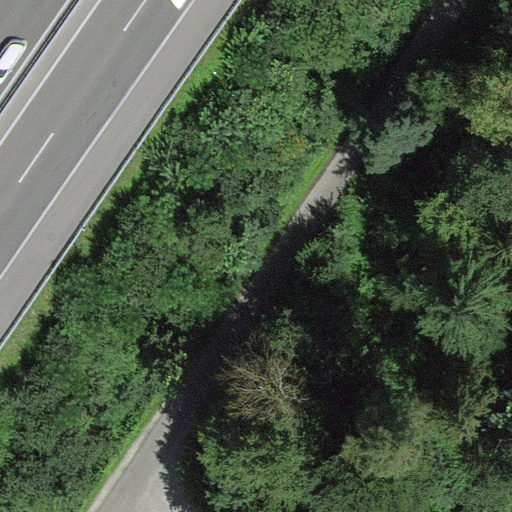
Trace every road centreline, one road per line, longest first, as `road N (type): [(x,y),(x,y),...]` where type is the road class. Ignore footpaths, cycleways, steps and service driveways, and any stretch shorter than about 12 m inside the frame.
road 1 (unclassified): [(463,0),(110,511)]
road 2 (motorway): [(0,212),(146,0)]
